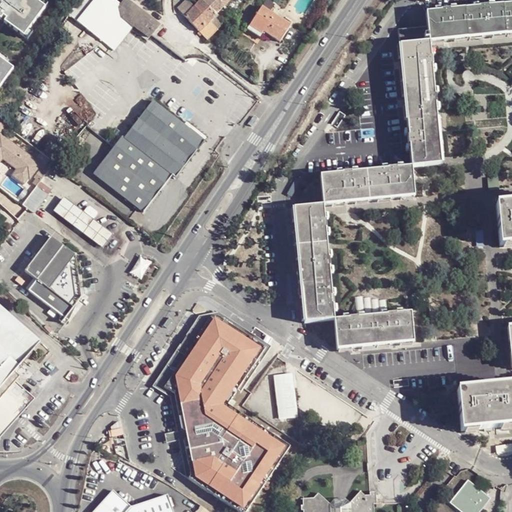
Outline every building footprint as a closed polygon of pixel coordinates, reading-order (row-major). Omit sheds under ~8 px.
[(7,22),(26,37),(47,8),(36,0),(0,0),(0,17),(3,20),(5,17),(9,19),(7,22)] [(95,0),(79,22),(101,39),(119,15),(134,27),(149,38),(152,35),(160,26),(140,8),(127,0),(124,0),(121,4),(114,0),(95,0)] [(200,1),(194,7),(201,15),(198,17),(203,22),(206,19),(209,22),(217,15),(215,13),(223,5),(218,0),(210,0),(208,3),(205,6),(200,1)] [(429,37),(511,30),(511,0),(485,3),(445,6),(427,8),(428,22),(429,37)] [(265,31),(262,35),(278,46),(291,26),(262,6),(251,21),(265,31)] [(201,15),(194,7),(184,16),(199,32),(209,22),(206,19),(203,22),(198,17),(201,15)] [(119,15),(101,39),(115,51),(134,27),(119,15)] [(259,38),(262,35),(265,31),(251,21),(246,28),(259,38)] [(199,32),(207,41),(218,31),(209,22),(199,32)] [(399,40),(429,37),(428,22),(397,25),(399,40)] [(439,161),(429,37),(399,40),(400,59),(403,98),(406,136),(408,163),(439,161)] [(0,90),(16,69),(0,57),(0,90)] [(171,177),(175,181),(204,143),(150,101),(122,138),(120,136),(91,173),(142,214),(171,177)] [(0,162),(4,157),(17,168),(29,177),(31,178),(42,163),(2,131),(0,133),(0,162)] [(411,193),(408,163),(384,165),(341,169),(318,170),(321,200),(411,193)] [(17,168),(13,174),(25,183),(29,177),(17,168)] [(488,182),(489,193),(499,192),(498,180),(488,182)] [(64,199),(55,211),(103,246),(111,234),(83,213),(64,199)] [(330,314),(321,200),(291,202),(293,221),(296,259),(297,278),(299,297),(300,317),(330,314)] [(511,201),(495,203),(498,243),(511,241),(511,201)] [(83,213),(93,220),(97,214),(96,211),(90,206),(87,206),(83,213)] [(60,323),(79,298),(73,255),(49,237),(23,272),(35,281),(26,291),(61,317),(58,321),(60,323)] [(150,263),(138,256),(128,274),(139,280),(150,263)] [(24,282),(17,277),(14,281),(21,286),(24,282)] [(0,307),(0,399),(14,383),(22,374),(16,369),(40,341),(0,307)] [(407,308),(330,314),(332,345),(354,343),(394,340),(409,338),(407,308)] [(265,350),(212,316),(210,319),(263,353),(265,350)] [(187,341),(176,358),(166,372),(224,409),(263,353),(210,319),(207,324),(193,345),(187,341)] [(198,323),(187,341),(193,345),(207,324),(198,323)] [(74,375),(69,371),(64,378),(69,382),(74,375)] [(166,372),(155,390),(172,401),(190,480),(187,484),(230,511),(248,511),(288,451),(224,409),(166,372)] [(290,375),(275,377),(280,418),(296,416),(293,389),(291,389),(290,375)] [(511,382),(457,388),(461,428),(487,425),(511,423),(511,382)] [(0,399),(0,435),(4,431),(33,399),(14,383),(0,399)] [(155,390),(153,394),(169,404),(176,439),(164,441),(166,450),(178,447),(186,484),(187,484),(190,480),(172,401),(155,390)] [(468,483),(449,505),(457,511),(481,511),(490,501),(468,483)] [(171,511),(166,498),(132,508),(112,491),(95,511),(171,511)] [(373,511),(374,505),(377,505),(377,493),(370,494),(370,496),(366,497),(360,493),(345,508),(334,509),(319,494),(313,499),(304,499),(304,505),(302,505),(302,510),(304,510),(304,511),(373,511)]
